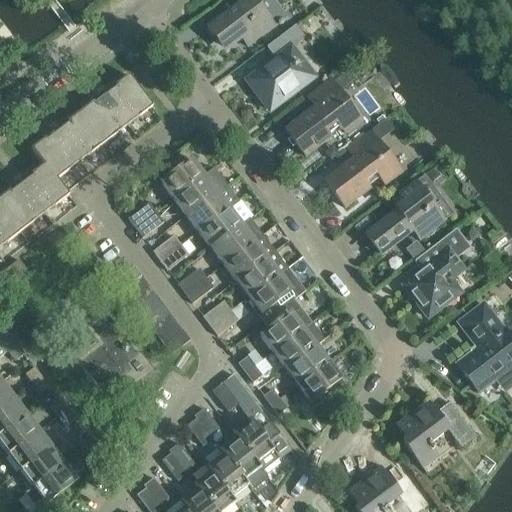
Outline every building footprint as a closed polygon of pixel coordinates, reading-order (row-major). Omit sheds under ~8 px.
[(206,29),(219,45),(222,43),(227,50),(241,40),(246,47),(274,27),(253,0),(233,0),(237,5),(206,29)] [(247,82),(269,111),(312,79),(291,50),(305,39),(295,26),(266,48),(275,60),(247,82)] [(113,84),(101,93),(127,126),(151,108),(128,77),(115,86),(113,84)] [(284,131),(305,158),(330,138),(328,135),(338,127),(344,135),(361,122),(329,81),(306,98),(313,108),(284,131)] [(91,105),(79,114),(103,145),(127,126),(101,93),(89,102),(91,105)] [(66,120),(53,129),(79,163),(103,145),(79,114),(67,123),(66,120)] [(31,150),(43,166),(44,166),(56,180),(79,163),(53,129),(41,138),(43,141),(31,150)] [(323,182),(344,209),(370,190),(365,183),(375,176),(383,186),(400,173),(369,132),(345,150),(352,160),(323,182)] [(160,184),(172,200),(204,177),(191,160),(160,184)] [(30,172),(18,181),(43,215),(68,196),(56,180),(44,166),(43,166),(32,175),(30,172)] [(172,200),(185,217),(225,186),(213,170),(204,177),(172,200)] [(402,203),(394,209),(396,211),(364,236),(378,254),(410,229),(419,241),(444,222),(452,216),(453,215),(423,176),(422,177),(397,196),(402,203)] [(8,193),(0,199),(0,207),(19,233),(43,215),(18,181),(6,190),(8,193)] [(197,233),(229,210),(238,203),(225,186),(185,217),(197,233)] [(127,220),(135,230),(156,214),(148,204),(127,220)] [(0,247),(19,233),(0,207),(0,247)] [(197,233),(210,250),(241,226),(229,210),(197,233)] [(156,214),(135,230),(142,239),(163,224),(156,214)] [(210,250),(223,266),(262,236),(249,220),(241,226),(210,250)] [(429,267),(403,287),(419,307),(417,308),(424,318),(426,317),(427,318),(458,294),(448,281),(454,277),(456,264),(451,258),(464,248),(452,233),(421,256),(429,267)] [(223,266),(235,283),(274,253),(262,236),(223,266)] [(152,253),(160,263),(180,247),(173,237),(152,253)] [(180,247),(160,263),(167,272),(188,256),(180,247)] [(235,283),(248,299),(287,269),(274,253),(235,283)] [(0,274),(0,276),(7,286),(26,271),(18,261),(0,274)] [(115,282),(122,292),(141,277),(133,268),(115,282)] [(248,299),(265,322),(294,301),(305,293),(287,269),(248,299)] [(177,286),(184,295),(205,280),(198,270),(177,286)] [(121,292),(129,301),(148,287),(141,277),(122,292),(121,292)] [(205,280),(184,295),(192,305),(213,289),(205,280)] [(129,301),(136,310),(155,296),(148,287),(129,301)] [(136,310),(142,319),(162,305),(155,296),(136,310)] [(259,337),(272,354),(311,324),(294,301),(265,322),(270,328),(259,337)] [(202,319),(209,328),(230,312),(223,302),(202,319)] [(142,319),(149,328),(169,314),(162,305),(142,319)] [(456,366),(477,394),(511,367),(511,341),(503,329),(502,331),(483,306),(464,320),(482,345),(456,366)] [(230,312),(209,328),(216,338),(237,322),(230,312)] [(149,328),(156,337),(176,323),(169,314),(149,328)] [(156,337),(163,347),(183,332),(176,323),(156,337)] [(284,370),(315,346),(324,340),(311,324),(272,354),(284,370)] [(183,332),(163,347),(170,356),(190,341),(183,332)] [(0,357),(7,352),(16,345),(9,336),(0,342),(0,357)] [(113,396),(138,376),(108,338),(82,358),(113,396)] [(16,345),(7,352),(14,362),(24,355),(16,345)] [(284,370),(297,387),(328,363),(315,346),(284,370)] [(238,365),(245,374),(254,367),(247,358),(238,365)] [(328,363),(297,387),(310,404),(341,380),(328,363)] [(254,367),(245,374),(252,384),(261,377),(254,367)] [(25,376),(32,385),(41,378),(34,369),(25,376)] [(41,378),(32,385),(39,395),(49,388),(41,378)] [(0,383),(0,409),(14,399),(1,383),(0,383)] [(212,393),(227,413),(238,405),(222,385),(212,393)] [(262,398),(270,407),(279,400),(272,391),(262,398)] [(0,409),(0,435),(26,416),(14,399),(0,409)] [(279,400),(270,407),(277,417),(286,410),(279,400)] [(50,408),(57,418),(66,411),(59,401),(50,408)] [(396,426),(406,440),(402,443),(422,469),(437,458),(432,451),(434,450),(429,444),(447,431),(461,450),(476,439),(449,404),(435,414),(427,403),(396,426)] [(193,418),(195,420),(196,420),(210,438),(219,431),(203,410),(193,418)] [(66,411),(57,418),(64,428),(74,420),(66,411)] [(0,435),(0,446),(7,456),(38,432),(26,416),(0,435)] [(196,420),(195,420),(187,427),(202,448),(212,440),(210,438),(196,420)] [(236,438),(260,469),(263,472),(279,459),(273,452),(249,420),(232,434),(235,439),(236,438)] [(7,456),(20,472),(51,448),(38,432),(7,456)] [(74,441),(82,451),(91,444),(84,434),(74,441)] [(224,455),(244,482),(260,469),(236,438),(235,439),(219,451),(223,456),(224,455)] [(91,444),(82,451),(89,460),(98,453),(91,444)] [(168,452),(170,455),(171,455),(185,473),(185,472),(194,465),(178,445),(168,452)] [(20,472),(32,489),(63,465),(51,448),(20,472)] [(171,455),(170,455),(161,462),(177,483),(187,475),(185,472),(185,473),(171,455)] [(211,473),(231,499),(248,486),(244,482),(224,455),(223,456),(206,468),(210,473),(211,473)] [(63,465),(32,489),(24,495),(37,511),(76,482),(63,465)] [(348,492),(358,506),(354,509),(357,511),(383,511),(382,510),(399,497),(410,511),(418,511),(428,505),(401,469),(388,479),(379,468),(348,492)] [(199,490),(215,511),(224,511),(235,504),(231,499),(211,473),(210,473),(194,486),(197,491),(199,490)] [(143,487),(145,489),(159,507),(160,507),(169,500),(153,479),(143,487)] [(145,489),(136,496),(147,511),(158,511),(162,510),(160,507),(159,507),(145,489)] [(186,507),(189,511),(215,511),(199,490),(197,491),(181,503),(185,508),(186,507)]
